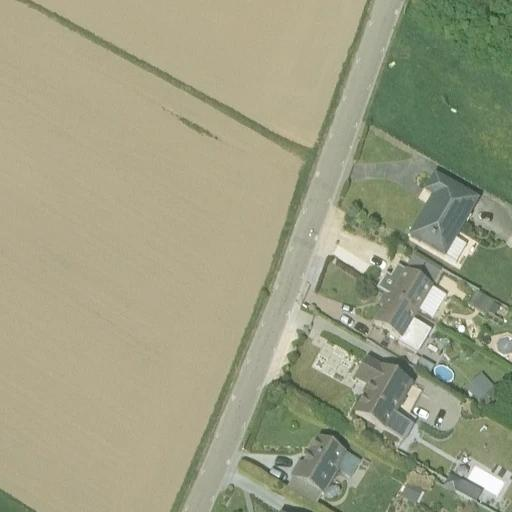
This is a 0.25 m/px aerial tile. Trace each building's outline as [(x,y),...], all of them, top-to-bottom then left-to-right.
[(429,207),(405,248),(442,270),(477,210),(432,184),(421,203),(429,207)] [(415,320),(417,321),(430,328),(435,319),(444,305),(430,297),(438,283),(412,268),(404,281),(395,295),(389,292),(382,303),(388,307),(415,320)] [(473,301),(465,315),(484,326),(492,312),(473,301)] [(388,307),(382,303),(378,310),(375,314),(382,317),(373,333),(398,348),(396,352),(415,363),(427,344),(429,340),(412,330),(413,327),(417,321),(415,320),(388,307)] [(362,405),(352,424),(402,452),(411,435),(410,435),(394,426),(403,410),(411,396),(378,376),(365,369),(353,391),(364,397),(360,404),(362,405)] [(479,383),(464,397),(476,410),(491,396),(479,383)] [(289,487),(322,506),(337,481),(335,480),(345,463),(316,447),(300,475),(297,473),(289,487)] [(317,511),(322,506),(289,487),(284,498),(307,511),(317,511)] [(407,491),(399,506),(409,511),(414,511),(421,498),(407,491)]
